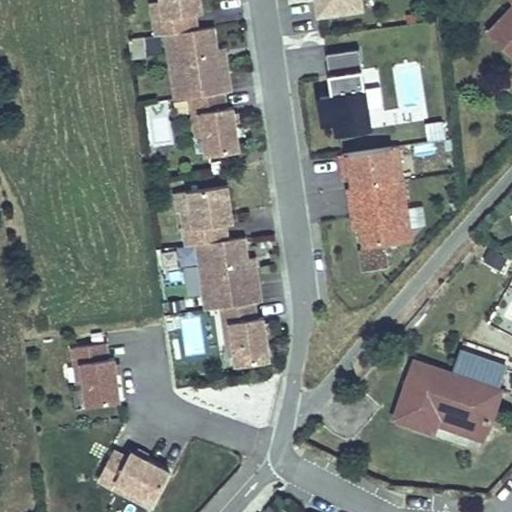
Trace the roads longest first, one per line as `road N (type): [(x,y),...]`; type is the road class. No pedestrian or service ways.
road 1 (residential): [(264,0),(298,257),(301,347),(291,409)]
road 2 (unclassified): [(511,174),(315,399),(291,409)]
